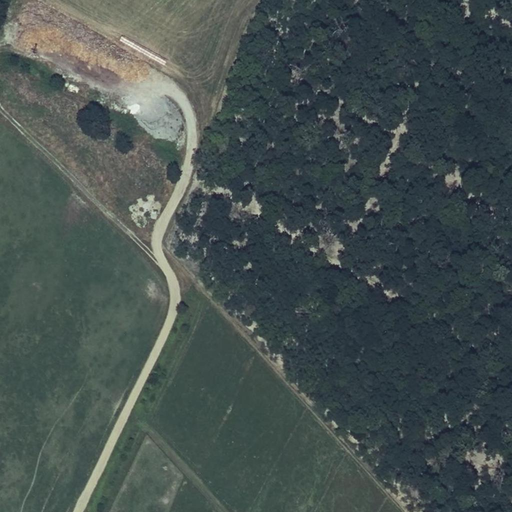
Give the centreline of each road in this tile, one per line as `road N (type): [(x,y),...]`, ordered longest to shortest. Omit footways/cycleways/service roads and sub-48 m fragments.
road 1 (track): [(68,511),(163,310),(157,247),(164,205),(189,179),(239,42),(263,0)]
road 2 (track): [(224,511),(152,430),(122,443),(91,511)]
